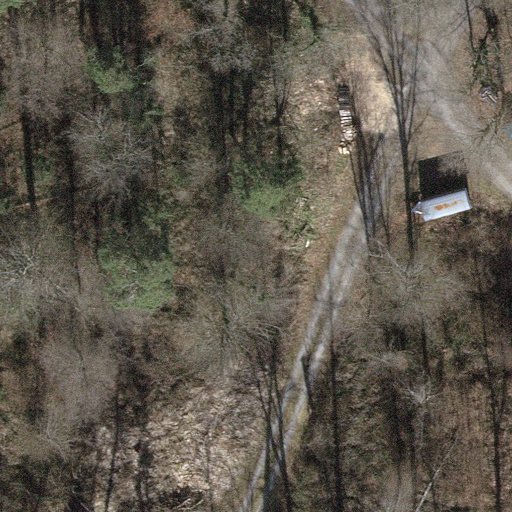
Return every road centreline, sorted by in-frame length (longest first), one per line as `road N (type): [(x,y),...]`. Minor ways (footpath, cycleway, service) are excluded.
road 1 (track): [(253,511),(411,77)]
road 2 (track): [(345,0),(511,191)]
